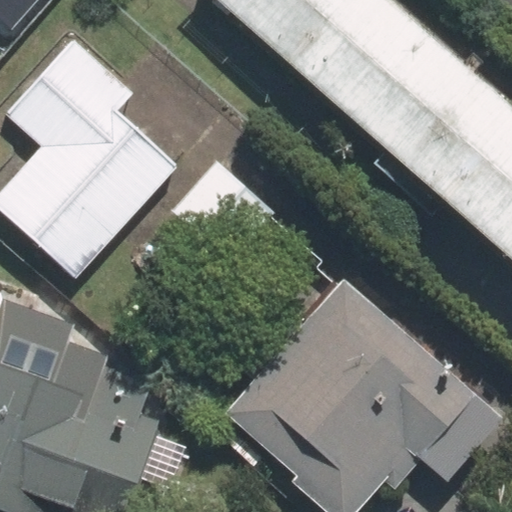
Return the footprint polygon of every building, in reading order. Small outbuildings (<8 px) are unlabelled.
[(189,0),(511,289),(511,131),(366,0),(189,0)] [(131,101),(69,46),(0,122),(0,123),(36,156),(0,195),(0,226),(71,290),(176,173),(115,119),(131,101)] [(213,168),(166,221),(222,271),(269,219),(213,168)] [(440,492),(497,429),(339,286),(212,425),(308,511),(362,511),(382,491),(393,501),(419,473),(440,492)] [(0,511),(123,511),(154,424),(139,419),(148,391),(0,340),(0,511)]
